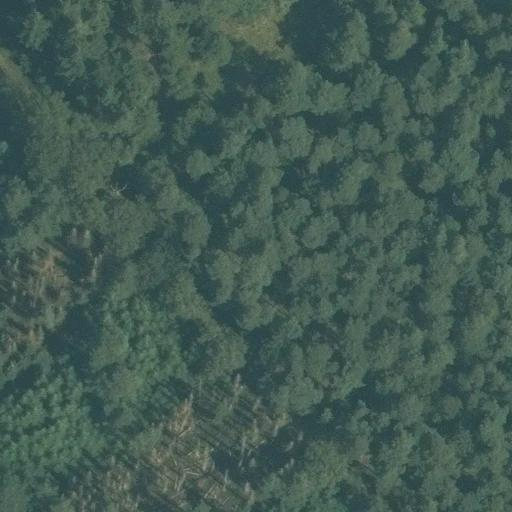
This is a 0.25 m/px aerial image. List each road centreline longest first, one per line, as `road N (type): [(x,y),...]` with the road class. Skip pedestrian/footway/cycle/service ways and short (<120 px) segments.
road 1 (track): [(381,511),(193,306),(116,191),(0,64)]
road 2 (track): [(125,203),(155,144),(196,114),(238,56),(341,0)]
